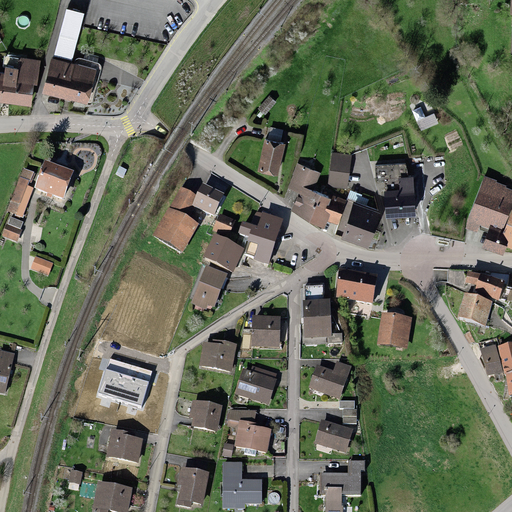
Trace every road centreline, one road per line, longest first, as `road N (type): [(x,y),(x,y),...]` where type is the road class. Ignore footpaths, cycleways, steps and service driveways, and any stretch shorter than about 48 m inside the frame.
road 1 (residential): [(292,280),(180,352),(149,511)]
road 2 (residential): [(344,251),(166,133),(127,124)]
road 3 (residential): [(292,280),(291,511)]
road 4 (residential): [(409,260),(511,440)]
road 5 (residential): [(127,124),(217,0)]
road 6 (residential): [(127,124),(0,126)]
